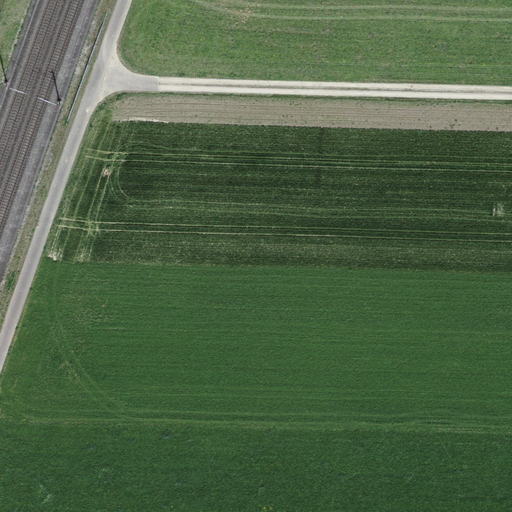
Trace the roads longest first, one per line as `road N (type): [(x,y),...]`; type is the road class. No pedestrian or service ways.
road 1 (track): [(511,93),(158,84),(99,73)]
road 2 (track): [(0,355),(125,0)]
